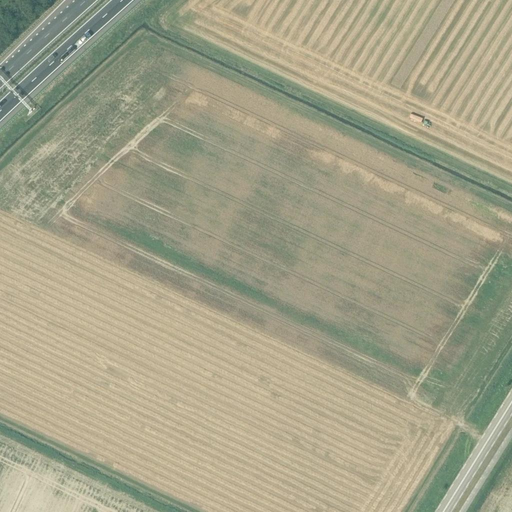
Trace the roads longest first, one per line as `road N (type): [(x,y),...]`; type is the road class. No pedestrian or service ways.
road 1 (motorway): [(0,111),(122,0)]
road 2 (primary): [(445,511),(511,405)]
